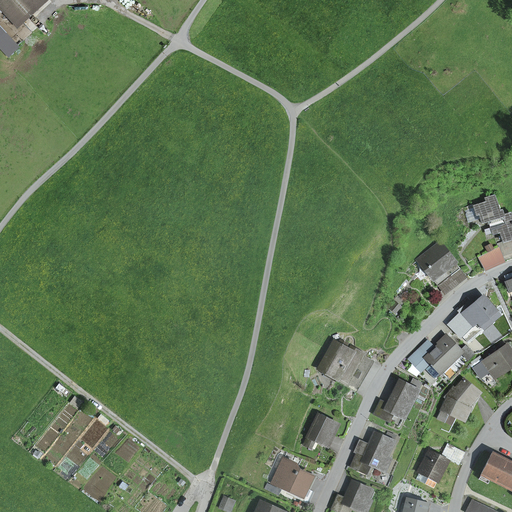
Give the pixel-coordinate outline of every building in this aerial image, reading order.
[(0,0),(0,6),(18,26),(45,0),(0,0)] [(16,47),(0,29),(0,46),(8,55),(16,47)] [(500,232),(503,242),(510,240),(505,224),(511,222),(511,217),(510,213),(503,215),(501,210),(499,211),(494,196),(485,199),(486,203),(474,206),(473,204),(464,208),(466,218),(468,218),(469,222),(480,219),(481,223),(490,220),(492,224),(489,224),(493,235),(500,232)] [(498,247),(503,262),(511,257),(511,239),(510,240),(503,242),(497,244),(498,247)] [(440,243),(417,261),(423,268),(433,280),(455,263),(440,243)] [(478,257),(485,270),(503,262),(498,247),(478,257)] [(419,271),(423,268),(417,261),(413,264),(419,271)] [(438,287),(460,269),(455,263),(433,280),(438,287)] [(438,287),(444,295),(467,277),(460,269),(438,287)] [(480,325),(483,329),(499,316),(483,297),(463,314),(470,322),(472,325),(477,321),(480,325)] [(395,303),(391,308),(395,312),(399,307),(395,303)] [(467,324),(473,331),(480,325),(477,321),(472,325),(470,322),(467,324)] [(425,369),(434,379),(462,352),(460,350),(446,335),(440,342),(441,343),(435,349),(420,364),(425,369)] [(420,373),(425,369),(420,364),(435,349),(427,341),(408,360),(420,373)] [(337,379),(335,381),(353,391),(371,359),(354,349),(352,353),(334,342),(319,368),(337,379)] [(462,352),(470,360),(475,354),(466,345),(460,350),(462,352)] [(484,363),(494,378),(502,373),(501,371),(508,366),(510,369),(511,367),(511,352),(506,345),(483,361),(482,361),(484,363)] [(482,361),(483,361),(480,356),(469,364),(474,370),(484,363),(482,361)] [(447,399),(441,410),(448,413),(464,421),(470,409),(467,408),(479,393),(463,379),(455,389),(453,388),(445,398),(447,399)] [(405,419),(418,391),(421,384),(413,380),(410,387),(399,381),(388,405),(381,402),(374,415),(390,422),(391,418),(394,414),(398,416),(405,419)] [(437,419),(444,422),(448,413),(441,410),(437,419)] [(311,449),(315,441),(327,447),(338,424),(318,415),(314,424),(312,423),(311,425),(313,426),(303,445),(311,449)] [(386,458),(394,441),(393,441),(395,436),(387,433),(385,438),(374,433),(363,457),(356,454),(350,467),(358,471),(362,462),(370,465),(384,471),(390,459),(386,458)] [(356,454),(363,457),(369,445),(360,440),(354,453),(356,454)] [(459,466),(465,453),(447,444),(441,457),(448,460),(459,466)] [(416,479),(434,488),(448,460),(441,457),(429,451),(418,473),(419,473),(416,479)] [(511,463),(492,453),(481,475),(490,479),(511,490),(511,463)] [(302,487),(306,489),(311,478),(309,477),(291,469),(293,464),(283,460),(277,474),(279,475),(275,484),(299,495),(302,487)] [(358,471),(366,474),(370,465),(362,462),(358,471)] [(306,489),(309,490),(316,476),(310,474),(309,477),(311,478),(306,489)] [(479,479),(488,484),(490,479),(481,475),(479,479)] [(361,511),(365,511),(371,501),(367,500),(371,491),(352,482),(344,499),(338,496),(331,509),(337,511),(339,511),(343,504),(351,507),(361,511)] [(224,497),(221,504),(229,508),(232,500),(224,497)] [(404,510),(403,511),(425,511),(428,504),(407,498),(405,506),(404,510)] [(232,500),(229,508),(221,504),(219,509),(227,511),(230,511),(235,501),(232,500)] [(286,511),(260,500),(254,511),(286,511)] [(495,511),(471,500),(465,511),(495,511)]
